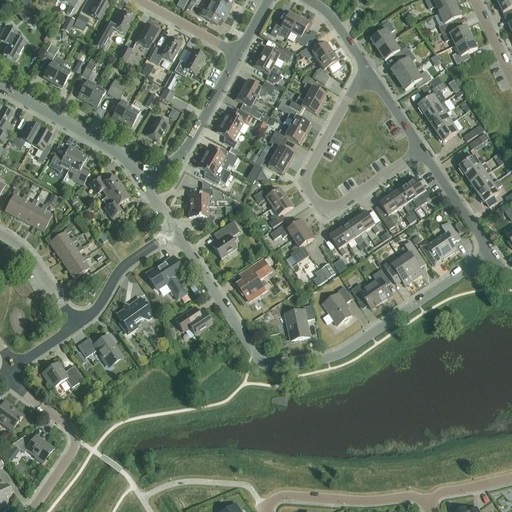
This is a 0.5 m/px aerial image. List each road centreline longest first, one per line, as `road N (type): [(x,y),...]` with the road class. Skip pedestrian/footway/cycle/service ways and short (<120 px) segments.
road 1 (unclassified): [(172,230),(251,351),(274,366),(328,359),(489,254)]
road 2 (residential): [(366,71),(301,184),(323,210),(419,150)]
road 3 (residential): [(28,511),(73,438),(7,376)]
road 4 (unclassified): [(0,84),(122,154),(144,178)]
road 5 (residential): [(428,501),(285,496),(263,511)]
road 6 (residential): [(144,178),(182,153),(241,54)]
road 7 (residential): [(172,230),(120,268),(91,315),(75,325)]
road 8 (residential): [(489,254),(419,150)]
road 9 (residential): [(0,234),(31,256),(75,325)]
